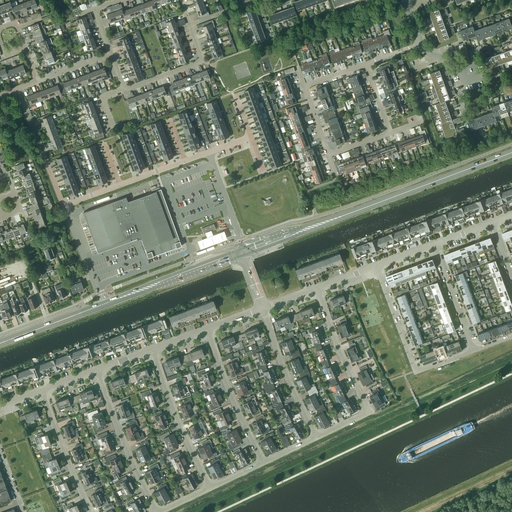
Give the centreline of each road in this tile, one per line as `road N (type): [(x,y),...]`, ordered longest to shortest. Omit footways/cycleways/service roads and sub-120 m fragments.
road 1 (primary): [(243,251),(511,151)]
road 2 (residential): [(317,289),(366,411),(315,437)]
road 3 (residential): [(377,267),(414,369),(473,351)]
road 4 (residential): [(155,511),(96,370)]
road 5 (residential): [(210,488),(151,350)]
road 6 (primary): [(104,303),(243,251)]
road 7 (residential): [(179,0),(199,62),(124,89)]
road 8 (residential): [(263,462),(207,329)]
road 9 (residential): [(315,437),(261,309)]
road 10 (residential): [(90,511),(41,390)]
